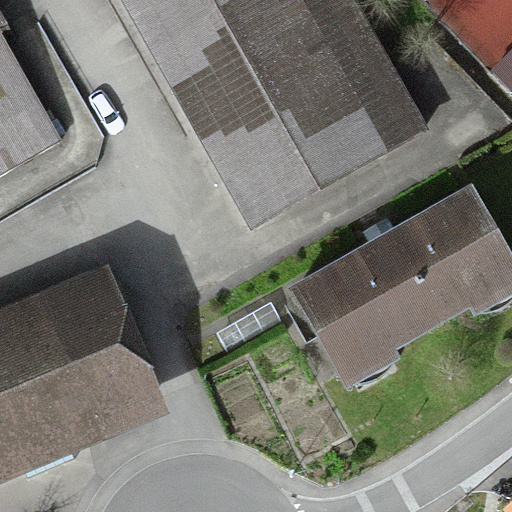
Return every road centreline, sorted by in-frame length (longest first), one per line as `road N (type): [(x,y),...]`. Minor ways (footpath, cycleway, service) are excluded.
road 1 (residential): [(195,489),(153,304),(178,222),(60,0)]
road 2 (residential): [(511,420),(361,511)]
